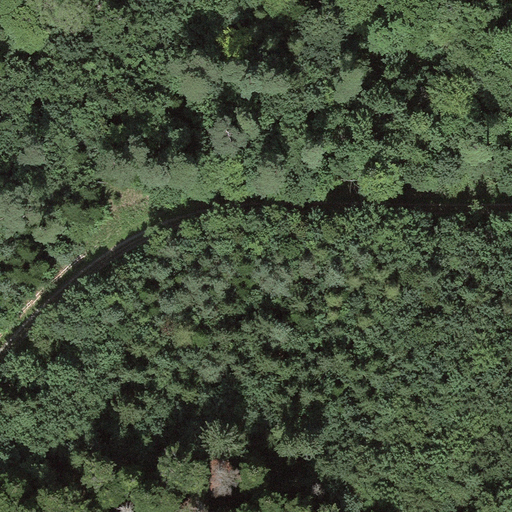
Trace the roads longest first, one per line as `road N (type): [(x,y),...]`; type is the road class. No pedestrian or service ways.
road 1 (track): [(0,361),(73,281),(137,238),(232,208),(511,206)]
road 2 (track): [(314,0),(511,110)]
